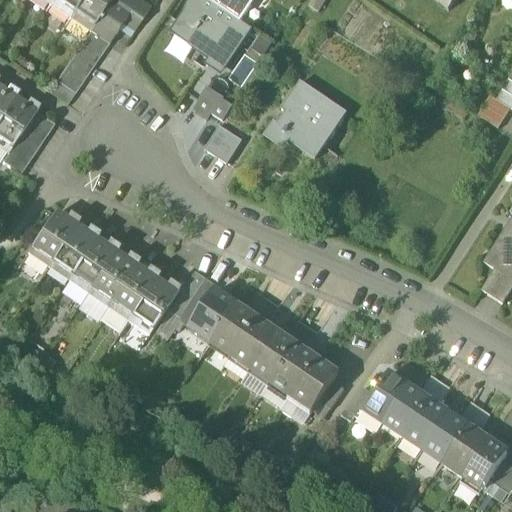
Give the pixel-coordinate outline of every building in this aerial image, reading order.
[(54,0),(50,7),(70,21),(83,0),(54,0)] [(112,0),(83,0),(70,21),(90,34),(111,3),(112,0)] [(150,10),(134,0),(112,0),(111,3),(130,15),(122,27),(134,35),(150,10)] [(251,32),(240,24),(204,0),(188,0),(166,32),(208,61),(205,65),(221,76),(251,32)] [(204,0),(240,24),(256,0),(204,0)] [(434,0),(448,12),(456,0),(434,0)] [(130,15),(111,3),(90,34),(90,35),(108,47),(122,27),(130,15)] [(108,47),(90,35),(84,45),(102,57),(108,47)] [(102,57),(84,45),(77,55),(95,67),(102,57)] [(95,67),(77,55),(70,65),(88,77),(95,67)] [(88,77),(70,65),(63,75),(82,87),(88,77)] [(82,87),(63,75),(57,85),(75,97),(82,87)] [(511,98),(511,84),(508,82),(502,92),(511,98)] [(344,118),(299,87),(282,111),(286,114),(276,130),(291,140),(289,144),(314,162),(344,118)] [(210,116),(223,125),(233,108),(206,91),(191,114),(206,123),(210,116)] [(0,92),(0,124),(15,102),(0,92)] [(511,111),(511,98),(502,92),(496,102),(511,111)] [(510,111),(490,99),(478,118),(499,131),(510,111)] [(15,102),(0,124),(0,154),(7,159),(9,156),(15,146),(22,136),(29,126),(35,116),(15,102)] [(54,129),(35,116),(29,126),(48,139),(54,129)] [(48,139),(29,126),(22,136),(41,149),(48,139)] [(219,129),(204,153),(225,166),(240,143),(219,129)] [(41,149),(22,136),(15,146),(34,159),(41,149)] [(34,159),(15,146),(9,156),(28,169),(34,159)] [(28,169),(9,156),(7,159),(2,166),(21,179),(28,169)] [(55,218),(27,258),(48,272),(75,232),(55,218)] [(511,229),(509,234),(505,231),(484,266),(494,272),(495,272),(511,282),(511,229)] [(75,232),(48,272),(68,285),(95,245),(75,232)] [(95,245),(68,285),(88,299),(115,258),(95,245)] [(115,258),(88,299),(107,312),(135,272),(115,258)] [(135,272),(107,312),(127,326),(155,285),(135,272)] [(511,292),(511,282),(495,272),(494,272),(481,293),(503,307),(511,292)] [(196,276),(169,316),(180,323),(206,283),(196,276)] [(180,323),(178,325),(189,332),(214,295),(218,291),(206,283),(180,323)] [(127,326),(147,340),(178,294),(167,287),(165,291),(155,285),(127,326)] [(214,295),(189,332),(212,347),(236,311),(214,295)] [(247,317),(256,325),(269,305),(259,298),(247,317)] [(279,311),(269,305),(256,325),(266,331),(279,311)] [(236,311),(212,347),(232,360),(256,325),(247,317),(236,311)] [(266,331),(256,325),(232,360),(251,374),(276,338),(266,331)] [(286,344),(295,351),(309,331),(299,325),(286,344)] [(318,337),(309,331),(295,351),(305,357),(318,337)] [(286,344),(276,338),(251,374),(271,387),(295,351),(286,344)] [(295,351),(271,387),(290,400),(315,364),(305,357),(295,351)] [(315,364),(290,400),(288,405),(310,420),(338,380),(315,364)] [(408,391),(388,378),(374,400),(364,415),(365,416),(383,428),(408,391)] [(431,379),(418,398),(428,404),(441,385),(431,379)] [(450,392),(441,385),(428,404),(437,411),(450,392)] [(320,407),(331,414),(345,394),(333,386),(320,407)] [(290,400),(271,387),(262,400),(281,414),(288,405),(290,400)] [(408,391),(383,428),(403,441),(428,404),(418,398),(408,391)] [(363,392),(347,415),(360,423),(365,416),(364,415),(374,400),(363,392)] [(428,404),(403,441),(423,454),(448,418),(437,411),(428,404)] [(305,427),(310,420),(288,405),(281,414),(292,422),(293,419),(305,427)] [(480,412),(471,406),(458,425),(468,431),(480,412)] [(480,412),(468,431),(477,438),(490,418),(480,412)] [(380,434),(383,428),(365,416),(360,423),(366,427),(367,431),(374,435),(380,434)] [(448,418),(423,454),(443,468),(468,431),(458,425),(448,418)] [(468,431),(443,468),(463,481),(487,445),(477,438),(468,431)] [(487,445),(463,481),(483,495),(490,485),(503,465),(507,458),(487,445)] [(511,470),(503,465),(490,485),(499,491),(511,472),(511,470)]
